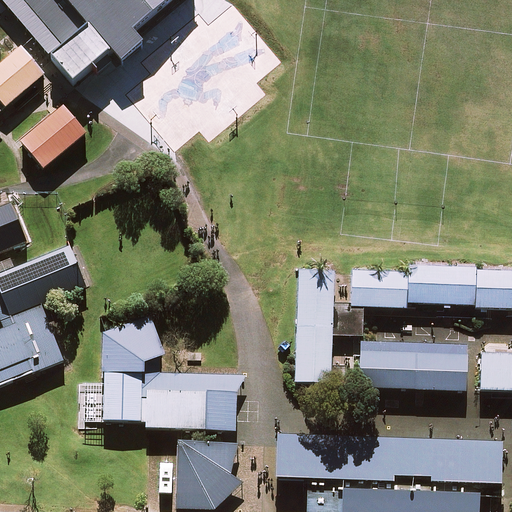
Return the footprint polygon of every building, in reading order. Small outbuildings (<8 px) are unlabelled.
[(158,0),(10,0),(51,46),(48,49),(70,74),(107,42),(119,56),(141,37),(130,25),(158,0)] [(21,49),(0,67),(0,104),(6,111),(45,77),(21,49)] [(86,137),(62,109),(18,146),(43,175),(86,137)] [(0,226),(0,330),(0,331),(0,330),(0,390),(56,369),(33,310),(79,292),(62,248),(16,266),(0,226)] [(334,266),(294,265),(293,382),(333,382),(334,266)] [(511,271),(351,271),(351,308),(511,309),(511,271)] [(106,334),(104,423),(234,426),(235,378),(140,375),(141,365),(161,358),(149,319),(106,334)] [(460,348),(365,347),(364,390),(460,391),(460,348)] [(511,349),(474,350),(474,401),(511,400),(511,349)] [(509,430),(279,428),(278,481),(509,483),(509,430)] [(231,492),(232,447),(177,446),(175,510),(211,511),(231,492)] [(473,511),(474,489),(300,488),(299,511),(473,511)]
